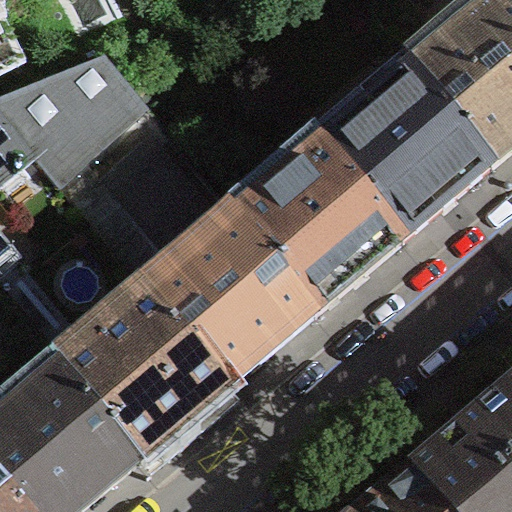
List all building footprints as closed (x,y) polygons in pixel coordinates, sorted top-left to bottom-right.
[(0,0),(0,75),(28,61),(2,9),(5,8),(1,0),(0,0)] [(511,152),(511,0),(501,0),(413,74),(492,169),(511,152)] [(59,189),(145,113),(104,63),(0,104),(0,118),(33,158),(59,189)] [(492,169),(413,74),(325,148),(404,243),(492,169)] [(0,185),(33,158),(0,118),(0,185)] [(404,243),(325,148),(236,222),(316,317),(404,243)] [(316,317),(236,222),(148,295),(227,390),(316,317)] [(60,369),(139,464),(227,390),(148,295),(131,275),(106,296),(123,317),(60,369)] [(81,511),(139,464),(60,369),(0,418),(0,481),(25,511),(81,511)] [(511,511),(511,386),(414,469),(449,511),(511,511)] [(449,511),(414,469),(362,511),(449,511)] [(0,511),(25,511),(0,481),(0,511)]
